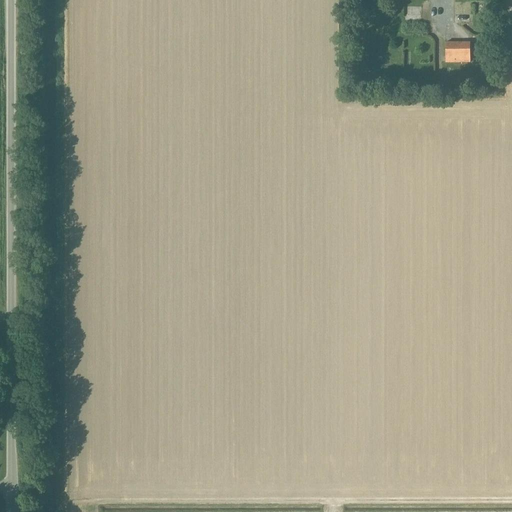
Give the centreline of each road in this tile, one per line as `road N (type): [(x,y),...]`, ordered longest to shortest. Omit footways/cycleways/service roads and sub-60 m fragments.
road 1 (unclassified): [(10,511),(10,0)]
road 2 (track): [(332,502),(511,502)]
